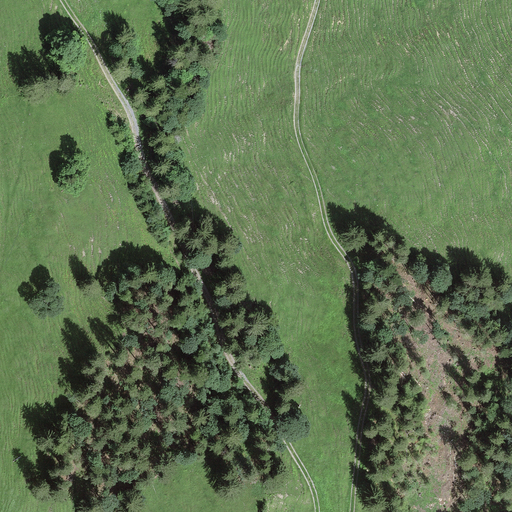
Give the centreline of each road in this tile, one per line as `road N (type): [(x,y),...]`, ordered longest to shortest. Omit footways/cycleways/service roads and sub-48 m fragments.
road 1 (track): [(317,511),(306,470),(249,373),(67,0)]
road 2 (track): [(315,0),(297,61),(295,114),(361,299),(364,391),(348,511)]
